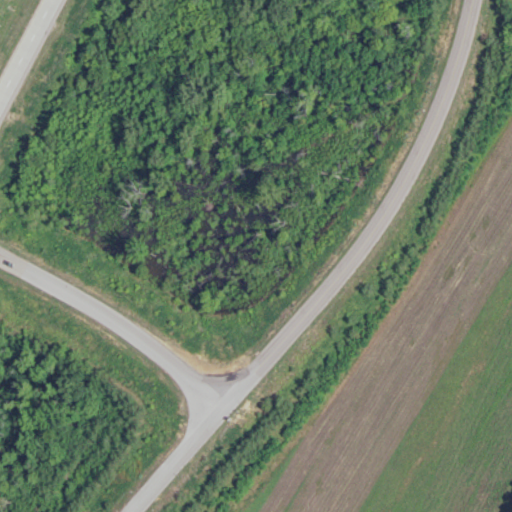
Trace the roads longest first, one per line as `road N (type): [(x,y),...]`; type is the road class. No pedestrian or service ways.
road 1 (secondary): [(229,399),(407,197),(443,119),(474,0)]
road 2 (secondary): [(229,399),(0,253)]
road 3 (residential): [(129,511),(229,399)]
